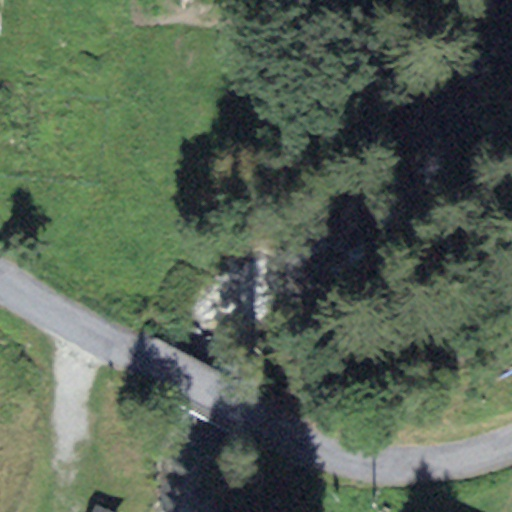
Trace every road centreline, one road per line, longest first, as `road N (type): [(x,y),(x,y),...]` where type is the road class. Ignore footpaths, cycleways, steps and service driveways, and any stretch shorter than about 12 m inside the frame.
road 1 (residential): [(321,419),(0,203)]
road 2 (unclassified): [(511,434),(430,460),(321,419)]
